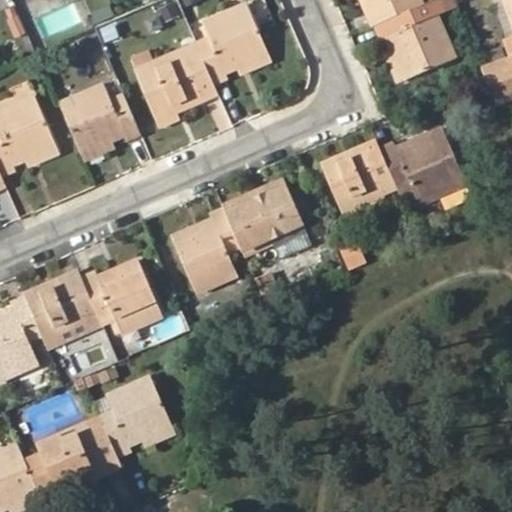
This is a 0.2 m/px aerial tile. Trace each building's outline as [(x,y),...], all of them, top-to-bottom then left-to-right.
[(366,0),(377,25),(380,24),(418,8),(425,5),(422,0),(366,0)] [(418,8),(380,24),(386,39),(390,37),(397,51),(401,49),(404,56),(399,58),(410,79),(459,58),(440,14),(449,11),(444,0),(435,0),(425,5),(418,8)] [(455,0),(444,0),(449,11),(458,7),(455,0)] [(511,0),(497,0),(511,38),(511,0)] [(213,39),(200,44),(217,83),(231,77),(229,72),(243,66),(241,60),(248,57),(250,63),(272,53),(251,3),(206,23),(213,39)] [(5,37),(21,36),(20,11),(3,12),(5,37)] [(132,59),(138,72),(160,120),(180,111),(179,107),(190,102),(192,105),(222,93),(217,83),(200,44),(156,64),(151,51),(132,59)] [(401,49),(397,51),(390,53),(403,82),(410,79),(399,58),(404,56),(401,49)] [(275,60),(272,53),(250,63),(248,57),(241,60),(243,66),(246,72),(275,60)] [(511,57),(486,66),(492,84),(511,77),(511,57)] [(511,77),(492,84),(499,104),(511,98),(511,77)] [(107,84),(63,103),(85,153),(106,143),(104,138),(113,134),(116,139),(128,134),(131,139),(145,133),(127,93),(114,99),(107,84)] [(0,111),(0,164),(4,173),(18,168),(15,162),(28,157),(26,153),(33,149),(36,153),(59,143),(37,95),(0,111)] [(180,111),(160,120),(163,127),(184,118),(180,111)] [(384,149),(400,186),(413,180),(420,197),(438,189),(440,197),(470,184),(447,128),(418,140),(420,146),(414,149),(411,143),(400,148),(397,143),(384,149)] [(106,143),(85,153),(88,160),(118,146),(116,139),(113,134),(104,138),(106,143)] [(386,191),(400,186),(384,149),(380,140),(351,152),(354,159),(341,164),(339,157),(324,163),(344,209),(386,191)] [(418,140),(411,143),(414,149),(420,146),(418,140)] [(62,151),(59,143),(36,153),(33,149),(26,153),(28,157),(31,164),(62,151)] [(351,152),(339,157),(341,164),(354,159),(351,152)] [(0,186),(8,182),(4,173),(0,164),(0,186)] [(243,248),(246,256),(278,242),(284,255),(313,244),(287,182),(267,190),(268,192),(256,198),(254,194),(225,206),(227,209),(243,248)] [(423,204),(440,197),(438,189),(420,197),(423,204)] [(386,191),(344,209),(348,217),(389,200),(386,191)] [(229,254),(243,248),(227,209),(213,215),(215,220),(204,225),(205,230),(198,233),(197,229),(175,237),(196,292),(218,283),(216,276),(235,269),(229,254)] [(204,225),(197,229),(198,233),(205,230),(204,225)] [(98,272),(85,278),(101,317),(114,311),(119,326),(138,317),(141,324),(163,314),(142,260),(120,270),(122,275),(115,277),(112,273),(100,278),(98,272)] [(42,286),(27,292),(28,295),(43,334),(46,340),(87,323),(101,317),(85,278),(82,269),(53,282),(55,287),(45,291),(42,286)] [(237,275),(235,269),(216,276),(218,283),(237,275)] [(273,269),(255,276),(265,303),(283,296),(273,269)] [(53,282),(42,286),(45,291),(55,287),(53,282)] [(43,334),(28,295),(14,301),(16,305),(3,311),(5,315),(0,317),(0,379),(20,370),(17,364),(36,355),(30,340),(43,334)] [(122,332),(141,324),(138,317),(119,326),(122,332)] [(87,323),(46,340),(49,348),(90,331),(87,323)] [(39,362),(36,355),(17,364),(20,370),(39,362)] [(103,418),(120,455),(132,450),(130,445),(143,439),(141,434),(149,431),(152,435),(173,426),(152,378),(96,402),(103,418)] [(94,478),(124,465),(120,455),(103,418),(41,445),(44,454),(61,492),(82,483),(81,481),(93,476),(94,478)] [(176,434),(173,426),(152,435),(149,431),(141,434),(143,439),(146,446),(176,434)] [(19,503),(40,493),(26,462),(18,444),(0,451),(0,511),(11,507),(9,502),(17,499),(19,503)] [(44,454),(26,462),(40,493),(43,500),(61,492),(44,454)] [(82,483),(61,492),(65,501),(86,492),(82,483)] [(43,500),(40,493),(19,503),(17,499),(9,502),(11,507),(12,511),(21,511),(43,502),(43,500)]
